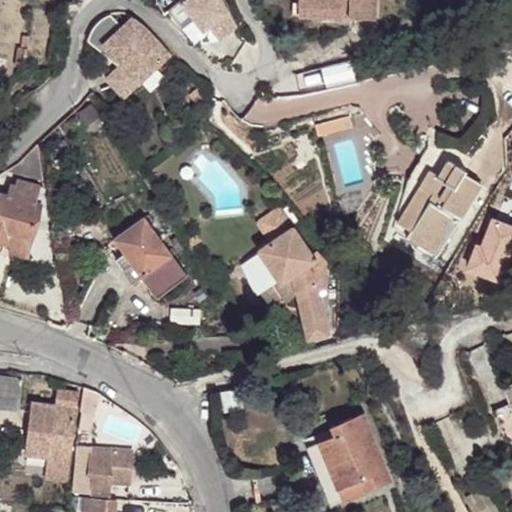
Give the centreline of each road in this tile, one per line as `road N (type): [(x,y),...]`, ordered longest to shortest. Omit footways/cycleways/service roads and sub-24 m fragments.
road 1 (residential): [(0,159),(36,126),(60,87),(95,3),(126,0),(226,85),(246,83),(267,45),(244,0)]
road 2 (residential): [(156,401),(367,342),(393,356),(416,405),(450,393),(448,349),(465,324),(511,310)]
road 3 (residential): [(218,511),(214,480),(156,401)]
